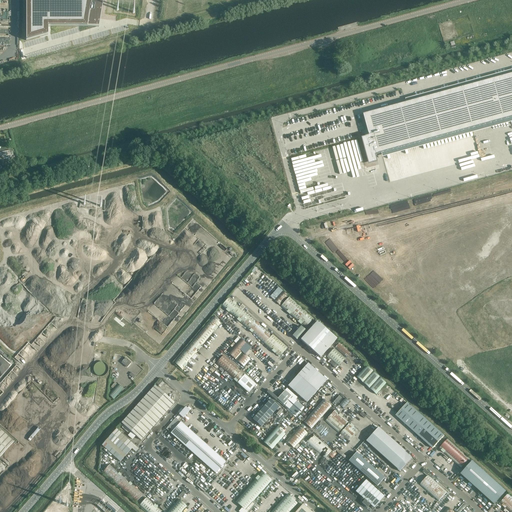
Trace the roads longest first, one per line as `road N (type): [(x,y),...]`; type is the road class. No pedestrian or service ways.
road 1 (unclassified): [(158,368),(268,238),(287,232),(511,431)]
road 2 (tertiary): [(0,128),(467,0)]
road 3 (unknown): [(301,215),(274,133),(282,118),(511,58)]
road 4 (unclassified): [(422,459),(300,349),(226,429)]
road 5 (unclassified): [(23,511),(105,414),(158,368)]
road 6 (unclassified): [(217,511),(149,451),(147,443),(188,396)]
road 7 (unclassified): [(317,511),(226,429)]
